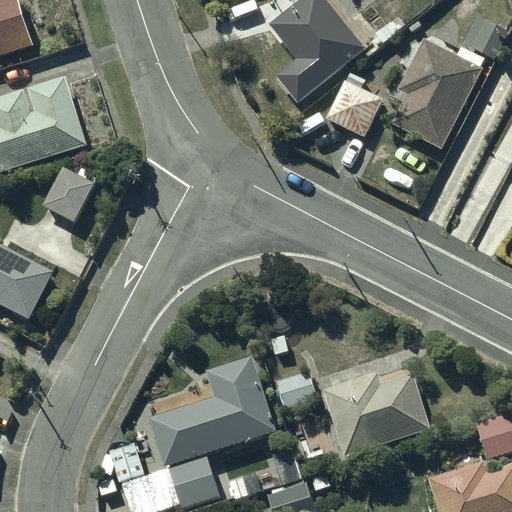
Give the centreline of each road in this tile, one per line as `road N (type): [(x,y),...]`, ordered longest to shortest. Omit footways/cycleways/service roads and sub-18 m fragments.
road 1 (residential): [(209,150),(72,408),(45,511)]
road 2 (residential): [(209,150),(256,189),(511,322)]
road 3 (residential): [(136,0),(180,106),(209,150)]
